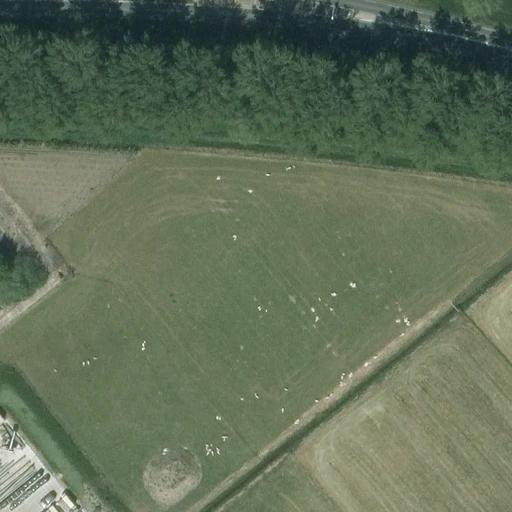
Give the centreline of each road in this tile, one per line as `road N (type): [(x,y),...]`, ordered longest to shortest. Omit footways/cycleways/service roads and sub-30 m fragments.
road 1 (primary): [(0,5),(368,17)]
road 2 (primary): [(511,50),(368,17)]
